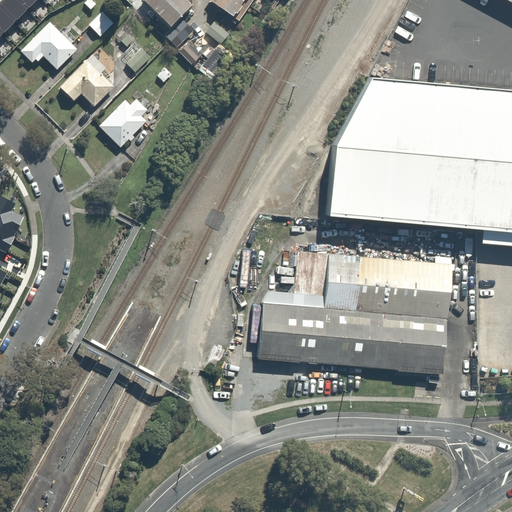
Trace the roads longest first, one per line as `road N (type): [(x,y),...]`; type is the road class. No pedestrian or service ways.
road 1 (tertiary): [(155,511),(222,459),(278,435),(344,427),(451,430)]
road 2 (residential): [(0,130),(47,187),(53,247),(34,318),(0,382)]
